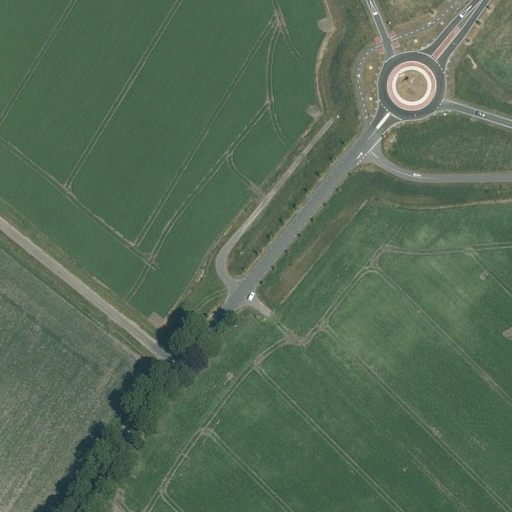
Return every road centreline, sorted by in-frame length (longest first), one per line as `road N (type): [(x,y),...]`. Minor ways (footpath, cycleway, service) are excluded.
road 1 (tertiary): [(180,368),(362,145)]
road 2 (unclassified): [(180,368),(0,224)]
road 3 (tertiary): [(82,511),(180,368)]
road 4 (unclassified): [(511,178),(409,177),(362,145)]
